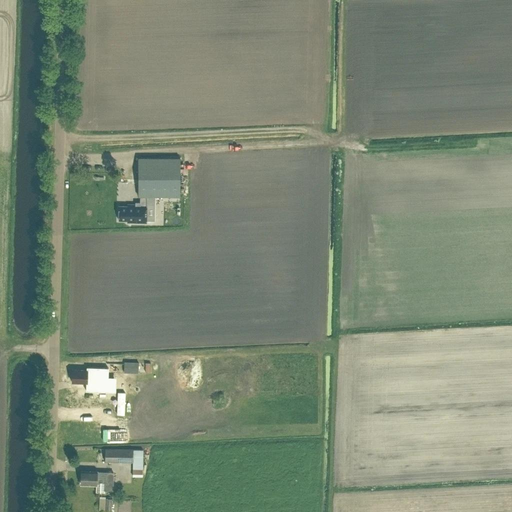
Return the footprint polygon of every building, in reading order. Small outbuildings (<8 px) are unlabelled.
[(138,158),(139,197),(140,197),(140,202),(135,202),(135,204),(127,204),(127,206),(119,206),(118,220),(127,220),(127,222),(146,223),(147,203),(147,197),(155,197),(179,197),(179,158),(138,158)] [(124,362),(124,372),(138,373),(139,363),(124,362)] [(72,370),(72,382),(86,383),(86,391),(108,392),(108,368),(87,367),(87,370),(72,370)] [(117,392),(116,414),(124,414),(125,393),(117,392)] [(131,461),(132,448),(104,448),(104,461),(131,461)] [(104,490),(113,491),(113,483),(113,473),(82,471),(81,484),(97,485),(96,492),(103,492),(104,490)]
